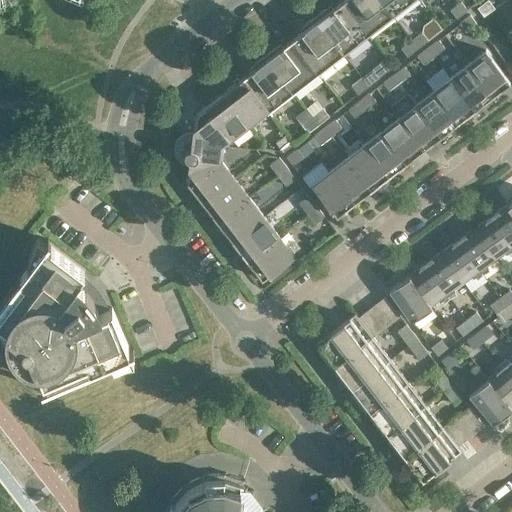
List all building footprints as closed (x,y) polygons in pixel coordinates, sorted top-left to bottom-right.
[(368,34),(342,0),(327,12),(325,9),(315,17),(343,53),(368,34)] [(392,15),(380,0),(342,0),(368,34),(392,15)] [(411,0),(380,0),(392,15),(411,0)] [(494,8),(488,0),(487,0),(477,8),(483,16),(494,8)] [(450,9),(456,18),(467,9),(461,1),(450,9)] [(476,23),(470,15),(459,23),(465,31),(476,23)] [(343,53),(315,17),(305,24),(307,27),(292,39),(318,72),(343,53)] [(422,31),(411,39),(418,48),(428,39),(422,31)] [(318,72),(292,39),(277,50),(275,47),(265,55),(293,91),(318,72)] [(418,48),(411,39),(401,47),(407,56),(418,48)] [(444,48),(438,39),(427,48),(434,56),(444,48)] [(434,56),(427,48),(417,56),(423,64),(434,56)] [(485,50),(467,64),(492,95),(510,82),(485,50)] [(293,91),(265,55),(255,63),(257,66),(242,77),(268,111),(293,91)] [(492,95),(467,64),(450,77),(475,109),(492,95)] [(410,74),(404,66),(393,74),(400,82),(410,74)] [(372,69),(362,77),(368,86),(379,77),(372,69)] [(400,82),(393,74),(383,82),(389,90),(400,82)] [(268,111),(242,77),(223,92),(248,123),(266,109),(268,111)] [(368,86),(362,77),(351,86),(358,94),(368,86)] [(475,109),(450,77),(433,90),(458,122),(475,109)] [(458,122),(433,90),(416,103),(440,135),(458,122)] [(248,123),(223,92),(204,106),(229,138),(248,123)] [(376,101),(369,92),(359,101),(365,109),(376,101)] [(365,109),(359,101),(348,109),(354,117),(365,109)] [(440,135),(416,103),(399,117),(423,148),(440,135)] [(196,113),(194,130),(193,136),(188,136),(184,137),(181,140),(178,136),(177,138),(176,139),(175,140),(175,142),(174,144),(174,145),(174,147),(174,149),(174,150),(175,152),(175,154),(176,155),(177,157),(178,158),(180,160),(181,161),(183,162),(184,163),(186,163),(188,164),(189,164),(187,182),(188,183),(220,159),(222,144),(229,138),(204,106),(196,113)] [(323,108),(312,116),(318,124),(329,116),(323,108)] [(318,124),(312,116),(301,124),(308,132),(318,124)] [(423,148),(399,117),(381,130),(406,162),(423,148)] [(341,127),(335,119),(324,127),(331,135),(341,127)] [(331,135),(324,127),(314,135),(320,143),(331,135)] [(406,162),(381,130),(364,143),(389,175),(406,162)] [(276,142),(283,151),(294,143),(286,134),(276,142)] [(389,175),(364,143),(347,157),(372,188),(389,175)] [(303,156),(297,148),(286,157),(293,165),(303,156)] [(287,167),(279,157),(269,164),(277,175),(287,167)] [(372,188),(347,157),(330,170),(355,201),(372,188)] [(234,178),(220,159),(188,183),(203,202),(234,178)] [(295,178),(287,167),(277,175),(286,185),(295,178)] [(355,201),(330,170),(312,184),(337,215),(355,201)] [(249,197),(234,178),(203,202),(217,221),(249,197)] [(316,205),(308,195),(299,202),(307,213),(316,205)] [(264,216),(249,197),(217,221),(232,240),(264,216)] [(511,208),(507,202),(506,202),(508,204),(492,215),(491,213),(490,214),(511,244),(511,208)] [(325,216),(316,205),(307,213),(315,223),(325,216)] [(511,246),(511,244),(490,214),(489,214),(491,216),(475,227),(474,225),(473,225),(497,258),(511,246)] [(278,235),(264,216),(232,240),(247,259),(278,235)] [(497,258),(473,225),(473,226),(474,228),(459,239),(457,237),(480,270),(497,258)] [(298,261),(278,235),(247,259),(262,279),(267,275),(272,281),(298,261)] [(480,270),(457,237),(456,238),(458,240),(442,251),(441,249),(440,249),(464,282),(480,270)] [(32,259),(31,260),(18,278),(23,282),(0,311),(0,323),(27,344),(43,382),(86,364),(88,370),(111,360),(108,355),(128,346),(112,307),(101,311),(99,306),(97,302),(95,298),(92,295),(89,291),(85,287),(81,283),(77,280),(84,272),(50,246),(37,263),(32,259)] [(464,282),(440,249),(440,250),(441,252),(426,263),(424,261),(447,294),(464,282)] [(447,294),(424,261),(423,261),(425,264),(409,275),(407,273),(430,306),(447,294)] [(430,306),(407,273),(406,273),(408,276),(390,289),(388,287),(387,287),(411,320),(430,306)] [(511,292),(509,289),(500,297),(506,305),(511,300),(511,292)] [(399,316),(384,296),(375,303),(390,323),(399,316)] [(506,305),(500,297),(490,305),(496,313),(506,305)] [(390,323),(375,303),(366,310),(381,330),(390,323)] [(511,314),(511,313),(506,305),(496,313),(503,322),(511,314)] [(366,310),(358,317),(357,318),(372,337),(372,336),(373,336),(381,330),(366,310)] [(358,317),(354,312),(316,342),(322,350),(319,353),(331,368),(372,337),(357,318),(358,317)] [(475,312),(465,319),(472,328),(482,320),(475,312)] [(472,328),(465,319),(456,327),(462,336),(472,328)] [(417,338),(406,324),(397,331),(408,345),(417,338)] [(493,333),(486,325),(476,332),(483,341),(493,333)] [(483,341),(476,332),(466,340),(473,349),(483,341)] [(372,336),(372,337),(331,368),(343,383),(348,379),(354,387),(390,359),(373,336),(372,336)] [(427,352),(417,338),(408,345),(419,359),(427,352)] [(441,338),(431,346),(437,355),(448,347),(441,338)] [(458,360),(451,352),(441,359),(448,368),(458,360)] [(511,358),(503,365),(511,376),(511,358)] [(408,382),(390,359),(354,387),(359,394),(354,398),(366,414),(408,382)] [(511,376),(503,365),(487,379),(511,408),(511,407),(511,406),(511,376)] [(452,384),(441,370),(433,376),(443,390),(452,384)] [(511,408),(487,379),(469,394),(494,425),(495,424),(493,422),(511,408),(511,409),(511,408)] [(425,404),(408,382),(366,414),(378,429),(383,425),(389,432),(425,404)] [(463,398),(452,384),(443,390),(454,404),(463,398)] [(442,427),(425,404),(389,432),(395,440),(389,444),(401,459),(442,428),(443,427),(442,427)] [(484,426),(469,406),(460,413),(475,433),(484,426)] [(475,433),(460,413),(451,420),(466,440),(475,433)] [(466,440),(451,420),(442,427),(443,427),(442,428),(457,447),(457,446),(466,440)] [(422,480),(441,466),(461,451),(457,446),(457,447),(442,428),(401,459),(413,475),(416,472),(422,480)] [(248,511),(239,499),(240,489),(245,480),(225,473),(203,474),(184,484),(177,492),(170,500),(165,511),(248,511)]
